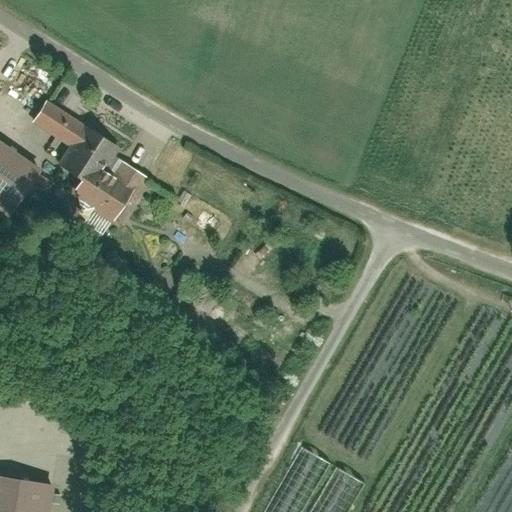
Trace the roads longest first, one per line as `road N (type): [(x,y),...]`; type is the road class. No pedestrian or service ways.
road 1 (residential): [(398,228),(159,118),(0,17)]
road 2 (residential): [(398,228),(238,511)]
road 3 (residential): [(511,273),(398,228)]
